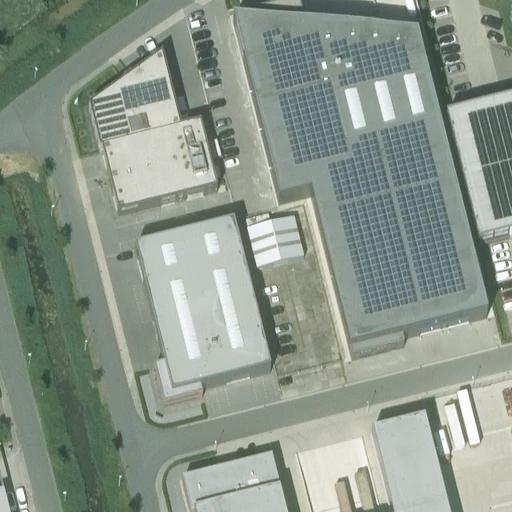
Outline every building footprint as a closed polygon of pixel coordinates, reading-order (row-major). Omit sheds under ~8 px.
[(298,4),(231,26),(278,207),(309,199),(352,361),(402,349),(400,342),(486,322),(415,41),(306,32),(298,4)] [(162,58),(91,110),(90,111),(117,220),(217,195),(200,128),(181,133),(162,58)] [(294,223),(246,234),(255,274),(304,263),(294,223)] [(233,228),(134,253),(163,369),(153,371),(163,410),(202,400),(200,392),(270,375),(233,228)] [(282,511),(270,462),(181,485),(187,511),(445,511),(424,424),(370,438),(388,511),(282,511)]
